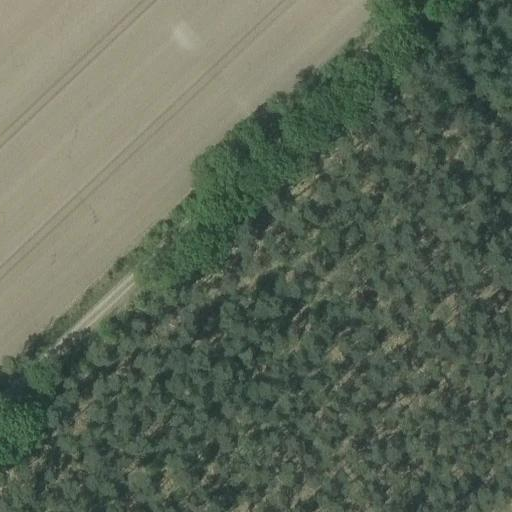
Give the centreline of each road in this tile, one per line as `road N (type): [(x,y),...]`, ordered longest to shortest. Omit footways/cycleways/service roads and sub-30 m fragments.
road 1 (track): [(0,401),(409,20)]
road 2 (track): [(409,20),(511,136)]
